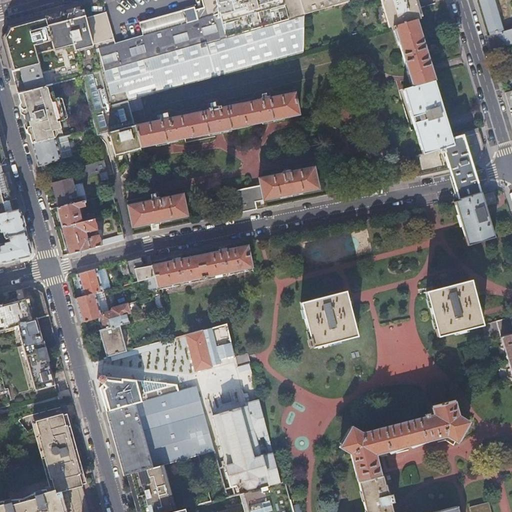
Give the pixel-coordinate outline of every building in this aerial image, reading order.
[(106,14),(85,19),(93,48),(100,73),(109,106),(128,102),(303,52),(304,15),(220,40),(213,16),(220,14),(222,23),(285,4),(283,0),(267,0),(235,10),(232,0),(201,0),(204,8),(195,11),(198,20),(193,22),(186,24),(183,12),(182,11),(139,23),(140,25),(143,37),(120,43),(115,45),(106,14)] [(232,0),(235,10),(267,0),(232,0)] [(413,0),(381,0),(390,28),(395,26),(417,20),(420,19),(413,0)] [(479,0),(479,1),(490,37),(503,33),(493,0),(479,0)] [(45,17),(54,52),(71,47),(72,53),(93,48),(85,19),(83,10),(81,11),(74,9),(73,13),(72,13),(68,15),(63,14),(60,13),(59,17),(57,18),(54,19),(47,16),(45,17)] [(8,27),(2,38),(7,54),(12,72),(21,70),(39,65),(49,62),(48,58),(47,54),(54,52),(45,17),(8,27)] [(422,37),(417,20),(395,26),(412,87),(403,89),(412,118),(421,147),(423,153),(416,155),(420,174),(449,169),(449,170),(471,165),(470,162),(473,160),(477,158),(481,153),(482,149),(482,144),(481,139),(478,128),(461,133),(462,135),(451,138),(448,127),(442,110),(437,93),(433,81),(434,81),(434,80),(430,68),(422,37)] [(511,30),(503,33),(490,37),(488,37),(492,50),(511,44),(511,30)] [(100,73),(93,48),(72,53),(71,47),(54,52),(55,56),(48,58),(49,62),(75,55),(81,77),(100,73)] [(39,65),(44,87),(51,85),(81,77),(75,55),(49,62),(39,65)] [(26,92),(44,87),(39,65),(21,70),(26,92)] [(109,106),(100,73),(81,77),(95,130),(96,135),(100,134),(108,132),(109,133),(107,133),(107,136),(109,136),(114,154),(141,149),(140,148),(135,126),(134,126),(128,102),(109,106)] [(51,85),(44,87),(47,89),(48,94),(53,92),(51,85)] [(44,87),(26,92),(18,94),(21,104),(24,116),(26,122),(29,135),(32,144),(32,145),(55,140),(56,140),(58,134),(58,130),(61,129),(59,122),(65,121),(64,120),(59,99),(59,98),(55,99),(53,92),(48,94),(47,89),(44,87)] [(160,120),(135,126),(140,148),(299,115),(295,92),(270,97),(270,96),(261,98),(261,99),(221,107),(221,106),(209,108),(210,110),(168,119),(168,117),(160,119),(160,120)] [(60,99),(59,99),(64,120),(66,119),(67,117),(62,100),(60,99)] [(73,157),(67,137),(56,140),(57,145),(58,145),(61,153),(59,154),(61,160),(73,157)] [(61,153),(58,145),(57,145),(56,140),(32,145),(38,167),(61,161),(59,154),(61,153)] [(106,171),(104,163),(94,165),(95,166),(83,169),(84,176),(99,173),(106,171)] [(479,194),(471,165),(449,170),(458,200),(479,194)] [(258,178),(260,186),(263,201),(319,189),(314,166),(290,171),(289,170),(282,172),(282,173),(258,178)] [(0,167),(0,214),(12,212),(0,167)] [(108,180),(106,171),(99,173),(101,182),(108,180)] [(72,186),(71,180),(52,184),(58,208),(72,205),(70,199),(84,195),(81,183),(72,186)] [(260,186),(252,187),(255,202),(263,201),(260,186)] [(240,213),(256,209),(255,202),(252,187),(236,191),(240,213)] [(479,194),(458,200),(458,201),(454,202),(466,246),(493,238),(484,206),(495,203),(493,198),(492,193),(481,196),(480,194),(479,194)] [(151,200),(128,205),(132,227),(187,216),(182,194),(159,199),(158,197),(151,199),(151,200)] [(58,208),(56,209),(61,228),(94,219),(93,215),(86,217),(86,218),(80,219),(78,208),(85,206),(84,202),(72,205),(58,208)] [(19,211),(12,212),(0,214),(0,263),(12,261),(25,258),(27,254),(30,250),(22,222),(19,211)] [(94,219),(61,228),(65,240),(68,254),(69,255),(124,239),(124,237),(123,235),(100,242),(99,235),(90,237),(90,238),(87,239),(84,239),(83,236),(85,233),(89,233),(97,231),(94,219)] [(173,261),(151,266),(154,277),(157,288),(201,278),(201,280),(206,279),(206,277),(252,267),(247,245),(226,250),(226,249),(222,249),(218,250),(218,251),(181,259),(180,258),(176,259),(173,260),(173,261)] [(133,260),(124,262),(130,284),(140,282),(154,277),(151,266),(142,268),(140,258),(133,260)] [(100,274),(98,270),(75,276),(81,298),(95,294),(102,292),(98,274),(100,274)] [(511,317),(482,326),(476,303),(470,281),(432,291),(431,288),(424,290),(436,339),(482,327),(486,342),(500,338),(511,334),(511,317)] [(0,330),(16,326),(34,391),(53,385),(47,362),(48,361),(45,348),(56,345),(54,340),(44,304),(41,294),(31,287),(21,289),(23,299),(15,301),(14,301),(7,303),(0,305),(0,330)] [(344,293),(299,305),(309,343),(306,344),(308,350),(310,349),(311,351),(356,338),(349,313),(344,293)] [(81,298),(74,299),(81,323),(100,318),(101,318),(100,314),(96,300),(99,299),(98,296),(95,297),(95,294),(81,298)] [(159,295),(153,297),(157,311),(163,309),(159,295)] [(128,323),(126,315),(129,314),(126,305),(111,309),(110,311),(110,312),(100,314),(101,318),(100,318),(101,322),(103,330),(119,326),(128,323)] [(164,314),(163,309),(157,311),(144,314),(145,319),(164,314)] [(213,328),(185,336),(190,355),(194,371),(219,364),(218,359),(234,356),(226,324),(213,328)] [(126,352),(119,326),(103,330),(98,331),(106,357),(120,353),(126,352)] [(511,334),(500,338),(511,376),(511,334)] [(247,355),(235,358),(238,372),(251,369),(247,355)] [(0,406),(9,404),(0,372),(0,406)] [(102,374),(96,380),(102,385),(107,380),(104,377),(102,374)] [(107,380),(102,385),(99,388),(106,412),(143,402),(138,381),(104,377),(107,380)] [(176,385),(138,381),(143,402),(178,392),(176,385)] [(160,467),(213,452),(200,402),(196,388),(178,392),(143,402),(106,412),(115,446),(123,477),(130,475),(160,467)] [(257,478),(265,476),(267,486),(280,483),(258,400),(250,402),(245,403),(246,407),(229,412),(212,417),(230,485),(239,483),(239,485),(246,489),(254,487),(258,481),(257,478)] [(365,511),(458,511),(457,506),(434,511),(392,511),(383,476),(380,477),(375,455),(445,436),(456,442),(468,422),(456,414),(453,400),(431,405),(433,414),(362,433),(350,427),(340,448),(351,453),(365,511)] [(63,414),(82,486),(86,484),(67,413),(63,414)] [(88,511),(88,509),(86,504),(85,499),(84,495),(82,486),(63,414),(36,422),(54,490),(50,491),(0,504),(0,511),(88,511)] [(32,422),(50,491),(54,490),(36,422),(32,422)] [(160,467),(130,475),(131,477),(140,511),(170,511),(172,511),(160,467)] [(136,511),(140,511),(131,477),(127,478),(132,499),(136,511)] [(292,511),(285,482),(280,483),(267,486),(239,494),(244,511),(243,511),(184,511),(184,508),(172,511),(170,511),(292,511)] [(490,511),(488,502),(469,507),(470,511),(490,511)]
